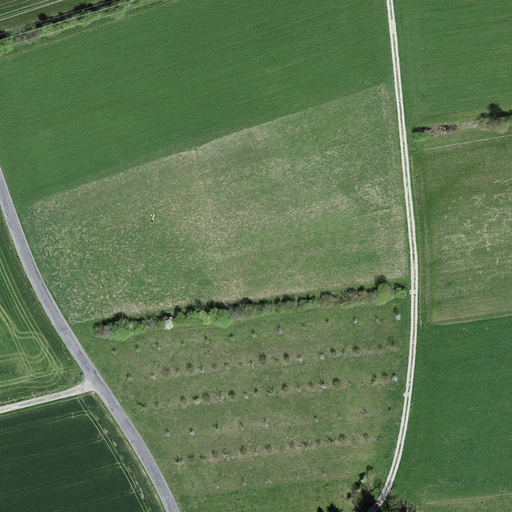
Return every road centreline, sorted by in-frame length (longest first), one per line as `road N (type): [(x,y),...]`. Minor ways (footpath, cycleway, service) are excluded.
road 1 (track): [(390,0),(413,335),(397,455),(371,511)]
road 2 (unclassified): [(0,179),(36,280),(99,383)]
road 3 (unclassified): [(99,383),(173,511)]
